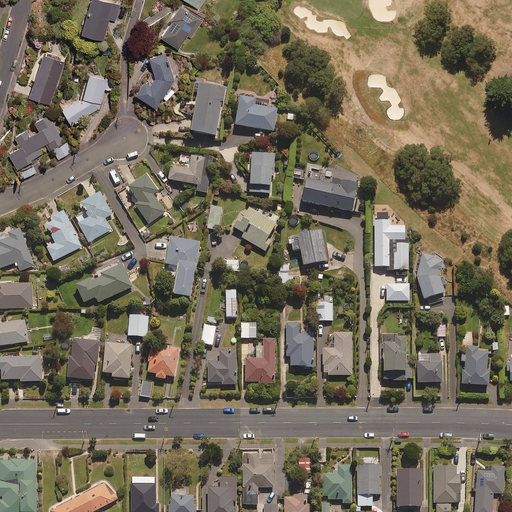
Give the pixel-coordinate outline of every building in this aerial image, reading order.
[(120,2),(112,0),(89,0),(80,32),(103,38),(109,18),(115,20),(120,2)] [(203,19),(180,3),(170,16),(173,18),(161,35),(178,48),(188,34),(191,36),(203,19)] [(173,80),(164,50),(147,56),(154,78),(150,84),(144,79),(135,91),(154,105),(173,80)] [(64,61),(43,54),(29,96),(50,103),(64,61)] [(104,87),(108,89),(111,80),(89,74),(82,97),(61,108),(70,123),(101,106),(104,87)] [(217,136),(223,102),(224,102),(227,88),(200,83),(192,132),(217,136)] [(269,101),(240,96),(236,125),(274,131),(278,109),(268,107),(269,101)] [(64,141),(48,113),(34,121),(39,130),(30,134),(27,128),(14,135),(20,146),(8,153),(17,169),(19,168),(24,176),(36,170),(30,159),(52,147),(58,157),(72,150),(66,140),(64,141)] [(275,154),(252,153),(250,194),(272,195),(273,172),(274,172),(275,154)] [(213,160),(192,156),(190,169),(172,166),(169,180),(198,185),(197,191),(207,193),(213,160)] [(305,165),(295,164),(293,177),(303,179),(305,165)] [(159,191),(147,173),(126,188),(138,206),(137,206),(149,224),(166,213),(153,195),(159,191)] [(342,186),(308,179),(303,201),(353,212),(359,183),(343,180),(342,186)] [(90,218),(79,223),(89,243),(112,230),(106,218),(113,215),(101,193),(82,203),(90,218)] [(222,209),(211,207),(207,229),(219,231),(222,209)] [(257,210),(256,212),(250,208),(245,216),(242,215),(234,228),(244,233),(241,238),(266,252),(272,241),(269,239),(277,224),(263,216),(264,214),(257,210)] [(46,225),(50,233),(53,232),(55,236),(52,237),(55,244),(48,248),(55,261),(82,247),(64,211),(50,218),(52,222),(46,225)] [(376,268),(387,267),(387,271),(397,271),(397,276),(407,276),(407,271),(410,271),(409,240),(406,240),(406,226),(391,226),(391,221),(389,221),(389,214),(377,214),(377,221),(375,221),(376,268)] [(0,268),(14,264),(15,267),(18,265),(20,271),(34,266),(20,229),(9,233),(11,238),(0,241),(0,268)] [(323,230),(288,238),(290,245),(293,245),(295,253),(300,251),(305,268),(312,266),(314,274),(333,269),(323,230)] [(200,242),(171,237),(167,265),(178,266),(174,295),(192,298),(200,242)] [(428,298),(430,306),(446,301),(443,294),(446,293),(444,286),(447,285),(445,276),(441,277),(445,258),(423,254),(418,282),(424,300),(428,298)] [(76,286),(84,304),(96,298),(98,303),(133,288),(123,264),(76,286)] [(32,283),(0,284),(0,308),(33,308),(32,283)] [(410,284),(387,285),(387,302),(410,301),(410,284)] [(236,291),(226,291),(228,318),(238,317),(236,291)] [(334,321),(333,296),(314,296),(314,321),(334,321)] [(149,316),(130,315),(129,336),(147,338),(149,316)] [(0,346),(29,342),(26,321),(0,324),(0,346)] [(446,337),(446,322),(435,322),(435,337),(446,337)] [(256,323),(241,323),(242,339),(257,339),(256,323)] [(291,367),(303,367),(303,369),(314,369),(314,332),(302,332),(302,334),(300,334),(300,323),(287,323),(287,347),(290,347),(290,350),(287,350),(287,357),(291,357),(291,367)] [(216,327),(205,325),(203,345),(214,346),(216,327)] [(324,349),(324,373),(329,373),(329,376),(352,376),(352,333),(335,333),(335,349),(324,349)] [(386,381),(393,381),(393,382),(408,382),(408,379),(414,379),(413,364),(408,364),(407,336),(396,336),(396,343),(385,343),(386,381)] [(69,379),(95,380),(95,366),(98,366),(99,340),(73,339),(73,357),(69,357),(69,379)] [(246,359),(247,382),(260,382),(260,385),(276,384),(275,339),(263,339),(263,342),(256,342),(257,359),(246,359)] [(105,344),(104,374),(113,374),(113,379),(131,379),(132,345),(105,344)] [(152,344),(147,374),(156,375),(156,379),(166,380),(167,376),(176,378),(180,349),(152,344)] [(466,371),(463,371),(463,385),(490,386),(490,373),(488,373),(489,351),(479,350),(479,347),(466,346),(466,353),(462,353),(461,363),(466,363),(466,371)] [(208,351),(209,383),(223,383),(223,385),(238,385),(237,351),(208,351)] [(443,354),(418,354),(419,383),(444,383),(443,354)] [(43,381),(41,356),(0,358),(0,370),(1,370),(2,381),(21,380),(21,382),(43,381)] [(153,381),(142,380),(141,397),(151,398),(153,381)] [(274,456),(250,456),(250,465),(244,465),(244,505),(258,505),(258,488),(275,488),(274,456)] [(313,474),(312,457),(299,457),(299,474),(313,474)] [(36,461),(0,462),(0,511),(35,511),(35,485),(37,485),(36,461)] [(332,471),(333,474),(323,474),(324,497),(329,496),(329,500),(343,500),(343,504),(353,504),(351,466),(339,466),(339,471),(332,471)] [(361,511),(361,506),(373,506),(373,495),(380,495),(380,467),(359,466),(358,506),(356,506),(356,511),(361,511)] [(434,468),(435,504),(461,504),(461,476),(457,476),(457,467),(434,468)] [(505,468),(492,467),(492,472),(477,471),(475,511),(493,511),(494,494),(504,495),(505,468)] [(422,470),(398,471),(399,508),(423,507),(422,470)] [(234,501),(237,501),(237,477),(221,477),(221,489),(204,489),(204,511),(237,511),(237,507),(234,507),(234,501)] [(156,478),(133,478),(132,511),(159,511),(159,505),(156,505),(156,478)] [(94,511),(116,501),(106,483),(51,511),(94,511)] [(294,498),(285,499),(285,511),(309,511),(310,506),(306,506),(306,503),(308,503),(307,495),(294,496),(294,498)] [(195,506),(194,496),(172,497),(172,505),(170,505),(169,511),(196,511),(197,506),(195,506)] [(329,511),(330,502),(322,501),(321,511),(329,511)]
